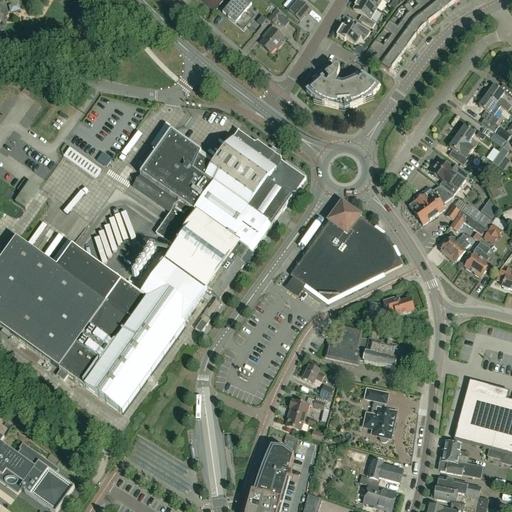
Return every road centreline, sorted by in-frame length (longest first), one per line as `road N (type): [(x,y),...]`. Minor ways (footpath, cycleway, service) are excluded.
road 1 (secondary): [(219,511),(202,390),(206,363),(331,187)]
road 2 (residential): [(202,63),(184,86),(158,96),(0,51)]
road 3 (residential): [(357,152),(436,44),(497,4)]
road 4 (unclassified): [(438,314),(412,511)]
road 5 (residential): [(385,178),(481,46),(510,32)]
road 6 (tertiary): [(438,314),(419,261),(361,183)]
road 7 (residential): [(282,94),(169,0)]
road 8 (residential): [(265,418),(304,335),(333,311)]
